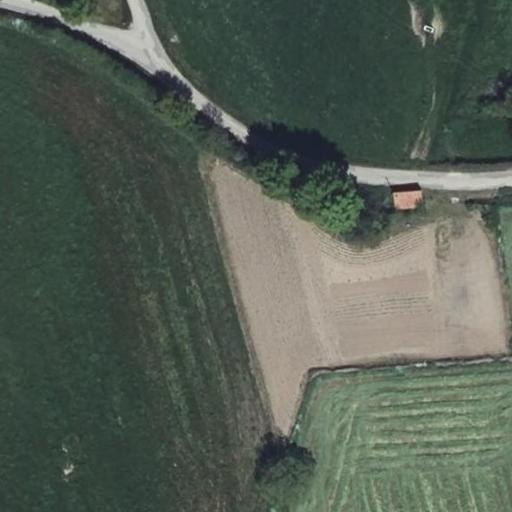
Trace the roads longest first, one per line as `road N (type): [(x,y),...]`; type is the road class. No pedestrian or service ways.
road 1 (unclassified): [(511,174),(355,177),(307,166),(230,128),(150,50)]
road 2 (unclassified): [(150,50),(13,0)]
